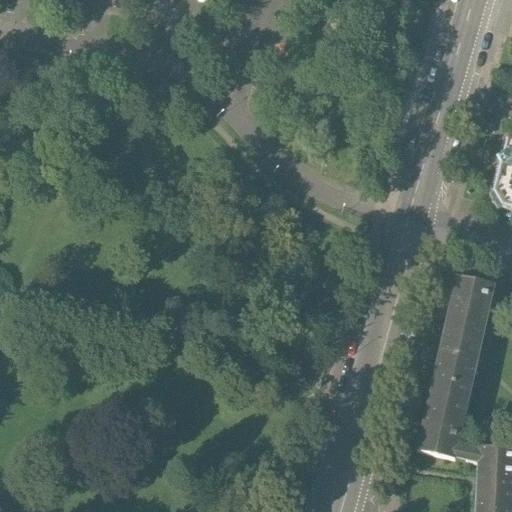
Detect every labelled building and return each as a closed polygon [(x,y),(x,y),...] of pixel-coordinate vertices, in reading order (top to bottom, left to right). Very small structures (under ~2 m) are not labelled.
[(511,122),(500,165),(511,168),(511,122)] [(511,168),(500,165),(489,208),(511,214),(511,168)] [(453,266),(441,324),(481,333),(493,274),(453,266)] [(441,324),(428,383),(468,391),(481,333),(441,324)] [(428,383),(415,441),(455,450),(459,434),(468,391),(428,383)] [(477,436),(459,434),(455,450),(476,453),(477,436)] [(476,453),(474,492),(511,493),(511,437),(477,436),(476,453)] [(511,511),(511,493),(474,492),(473,511),(511,511)]
